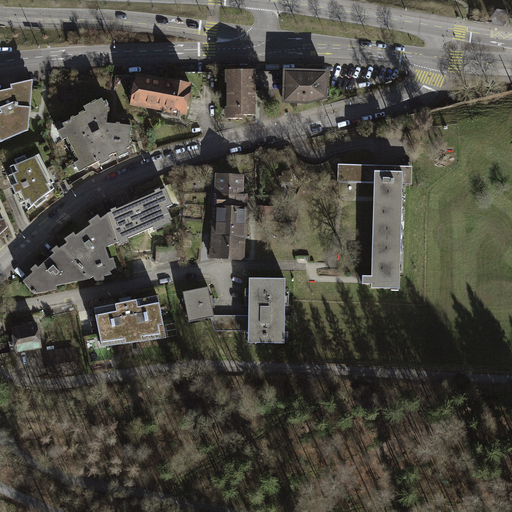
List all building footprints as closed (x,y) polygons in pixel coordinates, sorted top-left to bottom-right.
[(253,71),(228,71),(229,118),(242,118),(242,115),(254,115),(253,88),(253,71)] [(275,71),(253,71),(253,88),(275,88),(275,71)] [(285,72),(275,71),(275,88),(285,88),(285,72)] [(326,72),(285,72),(285,88),(285,101),(308,101),(325,97),(326,72)] [(175,82),(136,76),(131,104),(162,109),(161,115),(171,117),(172,111),(186,114),(191,86),(184,85),(183,81),(178,80),(175,82)] [(32,84),(0,92),(0,140),(0,141),(28,130),(32,84)] [(64,128),(62,129),(84,170),(130,147),(131,126),(107,124),(108,104),(106,101),(103,102),(101,99),(90,105),(92,108),(62,124),(64,128)] [(16,164),(10,166),(13,174),(11,175),(15,185),(13,187),(15,194),(18,193),(22,203),(25,202),(28,209),(34,204),(36,207),(47,199),(44,195),(53,189),(51,184),(54,183),(39,155),(26,160),(24,156),(14,160),(16,164)] [(361,280),(360,283),(370,283),(370,287),(397,288),(400,183),(410,184),(411,166),(361,165),(336,164),(335,181),(378,182),(377,199),(375,275),(361,275),(361,276),(361,280)] [(241,175),(217,174),(216,193),(241,194),(241,175)] [(165,189),(107,214),(117,242),(171,219),(166,208),(172,205),(165,189)] [(216,193),(216,207),(245,208),(245,194),(241,194),(216,193)] [(216,207),(215,220),(244,221),(245,208),(216,207)] [(70,240),(61,246),(84,273),(89,278),(99,271),(104,278),(111,273),(106,267),(111,263),(105,247),(117,242),(107,214),(97,221),(94,218),(88,222),(90,224),(76,235),(73,232),(67,237),(70,240)] [(215,220),(215,235),(243,236),(244,221),(215,220)] [(243,236),(215,235),(214,248),(210,248),(209,258),(243,259),(243,236)] [(32,272),(23,281),(32,291),(71,284),(84,273),(61,246),(59,248),(57,246),(51,250),(54,253),(38,267),(36,265),(30,270),(32,272)] [(182,246),(156,246),(156,262),(169,262),(169,258),(182,258),(182,246)] [(285,279),(249,278),(249,315),(248,331),(248,342),(283,342),(285,279)] [(207,287),(183,292),(189,321),(210,317),(214,316),(213,315),(212,308),(215,308),(212,295),(209,296),(207,287)] [(159,296),(96,308),(104,346),(167,338),(159,296)] [(249,315),(213,315),(214,316),(210,317),(215,331),(248,331),(249,315)] [(22,326),(12,328),(16,352),(40,347),(36,323),(28,325),(27,322),(21,323),(22,326)] [(74,347),(47,352),(51,375),(76,371),(73,353),(75,353),(74,347)]
